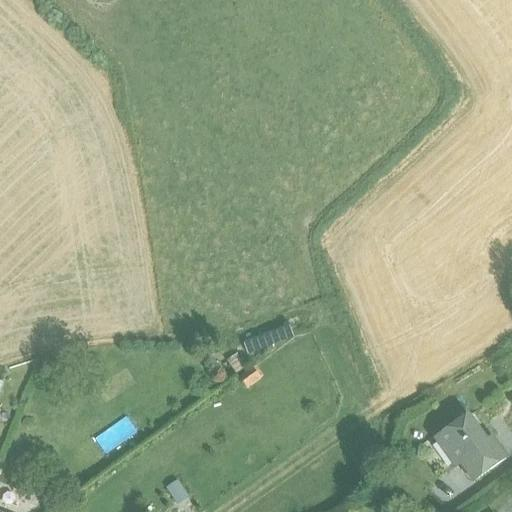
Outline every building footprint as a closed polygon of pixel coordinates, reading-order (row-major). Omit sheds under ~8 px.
[(288,327),(243,345),(246,354),(292,336),(288,327)] [(236,374),(245,368),(237,355),(227,362),(236,374)] [(246,389),(260,379),(252,369),(239,379),(246,389)] [(473,482),(505,460),(491,440),(486,444),(467,418),(436,440),(455,467),(460,464),(473,482)] [(177,479),(166,486),(177,503),(188,496),(177,479)]
